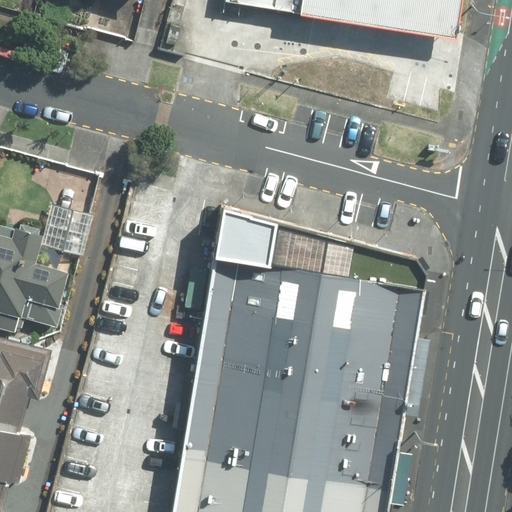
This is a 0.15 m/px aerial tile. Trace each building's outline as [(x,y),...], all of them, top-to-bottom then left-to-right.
[(458,0),(219,0),(219,4),(452,42),(458,0)] [(382,511),(421,271),(407,258),(215,207),(168,511),(382,511)] [(8,230),(0,227),(0,331),(14,335),(18,319),(53,328),(68,274),(29,264),(34,244),(38,229),(10,222),(8,230)] [(0,435),(12,439),(23,397),(38,401),(51,350),(0,337),(0,435)] [(0,486),(0,485),(14,489),(26,442),(12,439),(0,435),(0,486)]
